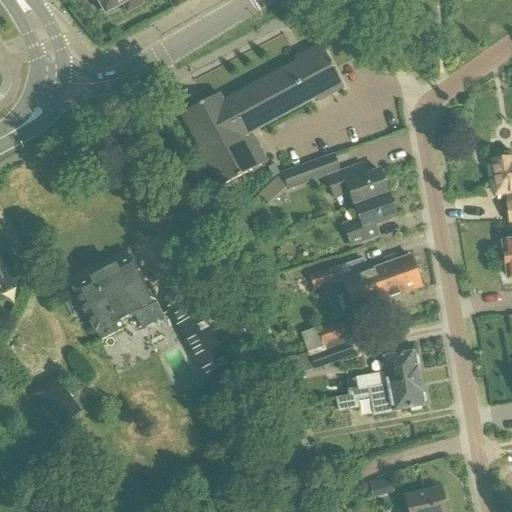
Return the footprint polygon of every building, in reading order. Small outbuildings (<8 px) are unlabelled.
[(96,0),(92,2),(99,13),(102,11),(104,14),(121,5),(126,14),(141,5),(138,0),(96,0)] [(218,96),(180,116),(219,189),(265,164),(250,135),(317,99),(318,102),(343,89),(320,47),(294,61),(296,65),(222,104),(218,96)] [(287,192),(340,172),(333,155),(280,173),(287,192)] [(492,163),(490,164),(495,196),(505,194),(507,206),(508,225),(511,224),(511,165),(509,166),(508,155),(491,157),(492,163)] [(355,208),(388,196),(380,173),(357,181),(353,170),(326,179),(334,200),(350,195),(355,208)] [(388,196),(355,208),(359,222),(344,227),(351,248),(377,239),(373,227),(397,219),(388,196)] [(511,240),(501,242),(507,278),(511,277),(511,240)] [(17,286),(1,256),(0,253),(0,282),(6,292),(17,286)] [(422,289),(410,257),(367,273),(363,260),(308,277),(312,290),(333,284),(333,285),(342,282),(354,314),(422,289)] [(156,303),(133,260),(116,269),(115,268),(90,281),(91,282),(72,292),(94,335),(95,334),(100,342),(123,329),(119,322),(128,317),(130,321),(134,318),(139,329),(162,317),(159,310),(154,313),(150,306),(156,303)] [(218,345),(202,314),(207,311),(198,292),(165,309),(175,328),(176,328),(206,387),(232,373),(225,359),(251,345),(243,331),(218,345)] [(308,355),(349,341),(342,323),(318,332),(317,330),(301,336),(308,355)] [(349,341),(308,355),(311,366),(313,371),(329,365),(354,356),(349,341)] [(356,380),(346,382),(347,394),(351,394),(357,392),(418,381),(416,367),(418,364),(417,358),(414,356),(413,354),(382,359),(385,381),(377,382),(376,376),(356,380)] [(56,431),(81,413),(55,377),(30,396),(56,431)] [(357,392),(351,394),(358,392),(359,401),(368,400),(371,417),(391,413),(410,409),(411,412),(420,410),(420,408),(423,407),(423,404),(425,401),(424,395),(420,393),(418,381),(357,392)] [(287,454),(274,452),(261,449),(258,470),(284,475),(284,473),(306,477),(310,455),(287,451),(287,454)] [(232,511),(226,486),(211,490),(216,511),(232,511)] [(444,511),(439,491),(405,499),(407,511),(444,511)]
